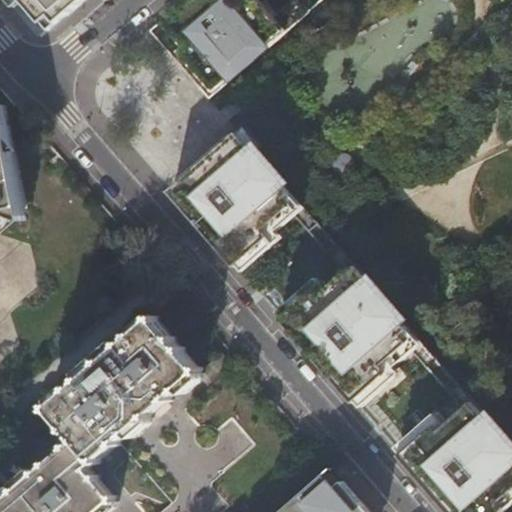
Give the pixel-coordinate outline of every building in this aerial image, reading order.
[(24,0),(52,31),(87,0),(24,0)] [(182,52),(218,93),(288,32),(260,0),(250,0),(247,3),(243,0),(186,0),(163,20),(187,48),(182,52)] [(0,220),(11,211),(27,209),(10,125),(0,126),(0,220)] [(172,191),(240,267),(273,238),(267,231),(277,223),(295,207),(288,200),(294,194),(242,135),(237,135),(172,191)] [(267,231),(273,238),(282,230),(277,223),(267,231)] [(113,263),(119,269),(129,261),(123,254),(113,263)] [(406,335),(412,330),(356,266),(331,288),(321,287),(284,319),(357,403),(363,397),(391,373),(385,366),(393,359),(413,342),(406,335)] [(53,408),(79,439),(0,507),(0,511),(102,511),(116,500),(90,470),(203,372),(157,318),(53,408)] [(400,366),(393,359),(385,366),(391,373),(400,366)] [(436,425),(401,456),(441,500),(443,497),(455,511),(504,511),(509,508),(504,502),(511,494),(511,445),(476,403),(451,425),(442,432),(436,425)] [(445,418),(436,425),(442,432),(451,425),(445,418)] [(369,511),(326,464),(273,511),(369,511)]
